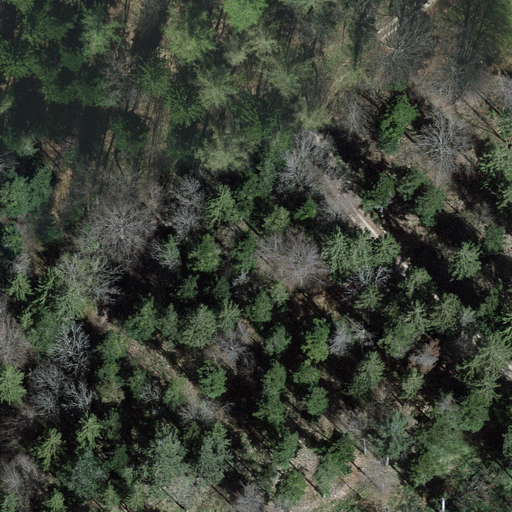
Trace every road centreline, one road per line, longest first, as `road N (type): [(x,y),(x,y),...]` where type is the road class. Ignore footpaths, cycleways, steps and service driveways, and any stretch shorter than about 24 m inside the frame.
road 1 (track): [(440,0),(313,128),(335,184),(361,218),(511,371)]
road 2 (track): [(313,128),(241,176),(0,455)]
